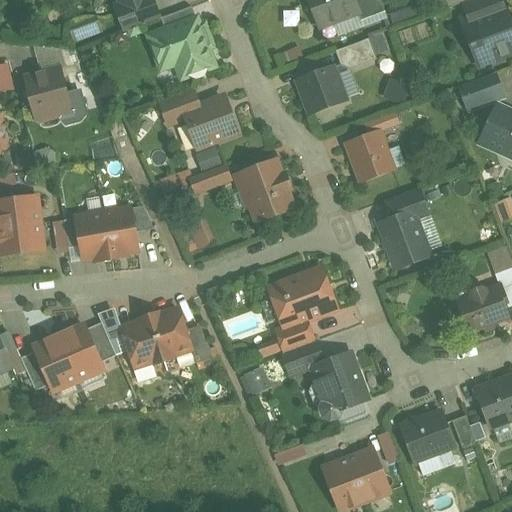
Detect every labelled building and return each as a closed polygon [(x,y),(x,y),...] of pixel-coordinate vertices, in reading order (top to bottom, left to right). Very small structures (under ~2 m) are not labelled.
[(133,0),(121,5),(117,6),(127,33),(161,20),(153,0),(133,0)] [(310,0),(321,28),(359,13),(360,13),(355,0),(310,0)] [(381,0),(355,0),(360,13),(359,13),(362,22),(386,13),(381,0)] [(446,0),(450,10),(464,4),(475,0),(446,0)] [(475,0),(464,4),(471,23),(505,10),(501,0),(475,0)] [(193,8),(162,19),(166,31),(197,20),(193,8)] [(471,23),(464,26),(473,48),(477,47),(484,65),(511,54),(511,23),(507,10),(471,23)] [(166,31),(150,37),(162,70),(177,65),(183,80),(190,77),(198,81),(205,78),(209,70),(216,67),(209,49),(213,47),(206,26),(201,28),(198,20),(197,20),(166,31)] [(370,39),(336,52),(342,66),(352,70),(378,60),(370,39)] [(16,64),(0,65),(0,92),(18,91),(16,64)] [(334,68),(299,82),(311,115),(347,102),(334,68)] [(61,70),(27,80),(37,120),(42,123),(59,118),(62,113),(72,111),(61,70)] [(394,79),(389,98),(410,104),(416,85),(394,79)] [(476,83),(462,88),(470,110),(483,105),(476,83)] [(194,91),(162,103),(171,127),(188,121),(185,113),(200,107),(194,91)] [(200,107),(185,113),(188,121),(198,150),(240,134),(232,115),(229,116),(223,99),(200,107)] [(511,114),(499,108),(483,144),(499,151),(501,148),(511,152),(511,114)] [(380,133),(348,145),(362,183),(394,171),(380,133)] [(278,162),(245,174),(251,189),(242,192),(248,208),(251,207),(257,223),(295,209),(289,192),(291,191),(286,176),(283,177),(278,162)] [(226,166),(192,179),(198,194),(231,181),(226,166)] [(15,175),(0,177),(0,187),(17,185),(15,175)] [(420,188),(385,201),(392,220),(427,208),(420,188)] [(39,198),(22,200),(18,198),(12,198),(10,202),(0,202),(0,229),(42,224),(39,198)] [(144,207),(132,210),(136,233),(155,230),(144,207)] [(132,210),(122,211),(117,208),(104,211),(112,260),(120,258),(119,255),(139,251),(136,233),(132,210)] [(427,208),(392,220),(380,225),(386,242),(386,243),(390,253),(391,253),(397,270),(431,258),(417,221),(430,216),(427,208)] [(104,211),(90,213),(87,218),(77,220),(82,247),(84,261),(104,257),(105,261),(112,260),(104,211)] [(211,245),(200,219),(190,224),(201,250),(211,245)] [(77,220),(65,222),(70,249),(82,247),(77,220)] [(42,224),(0,229),(0,256),(17,254),(20,257),(26,256),(28,253),(45,250),(42,224)] [(322,269),(270,289),(285,329),(285,330),(308,322),(338,310),(322,269)] [(487,293),(487,291),(482,289),(474,292),(471,297),(474,303),(461,308),(470,333),(486,327),(487,330),(494,328),(496,323),(495,321),(500,319),(503,320),(509,318),(504,304),(507,303),(502,287),(487,293)] [(180,311),(161,317),(160,314),(150,317),(165,362),(175,359),(174,355),(193,349),(180,311)] [(150,317),(141,320),(142,324),(123,330),(136,368),(155,362),(156,365),(165,362),(150,317)] [(308,322),(285,330),(285,329),(278,332),(286,353),(316,342),(308,322)] [(103,324),(87,331),(102,364),(118,357),(103,324)] [(73,330),(47,342),(48,344),(36,349),(37,353),(52,386),(54,391),(104,369),(102,364),(87,331),(86,327),(74,332),(73,330)] [(0,338),(0,373),(13,368),(7,354),(0,338)] [(286,353),(283,354),(292,378),(313,370),(312,369),(325,364),(317,342),(316,342),(286,353)] [(18,349),(7,354),(13,368),(17,376),(28,371),(22,359),(18,349)] [(37,353),(22,359),(28,371),(37,392),(52,386),(37,353)] [(325,364),(312,369),(313,370),(325,403),(322,410),(325,417),(332,421),(339,418),(342,410),(369,400),(355,360),(346,356),(325,364)] [(265,370),(250,377),(258,396),(273,388),(265,370)] [(511,383),(507,385),(505,382),(478,392),(483,404),(481,408),(484,415),(488,417),(491,427),(493,426),(500,444),(511,439),(511,383)] [(441,414),(421,422),(417,420),(407,423),(405,428),(404,428),(416,461),(454,447),(441,414)] [(477,443),(467,417),(453,422),(463,448),(477,443)] [(309,446),(280,454),(283,466),(312,457),(309,446)] [(374,450),(349,460),(366,502),(391,493),(384,477),(386,474),(383,468),(380,466),(374,450)] [(349,460),(325,469),(331,485),(329,488),(332,495),(335,496),(341,511),(366,502),(349,460)]
